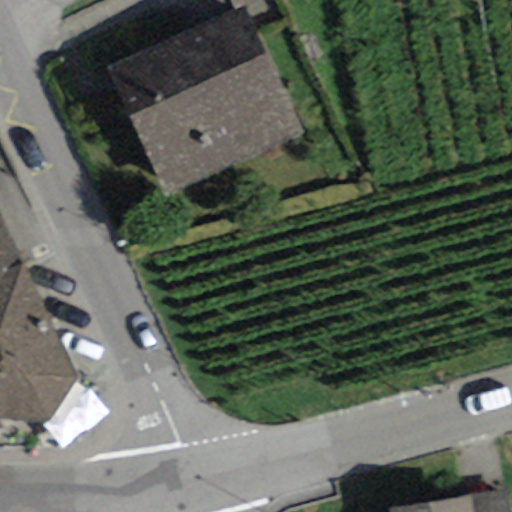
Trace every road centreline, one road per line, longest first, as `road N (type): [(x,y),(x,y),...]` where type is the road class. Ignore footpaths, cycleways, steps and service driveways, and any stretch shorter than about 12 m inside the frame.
road 1 (residential): [(191,474),(0,55)]
road 2 (residential): [(511,400),(191,474)]
road 3 (residential): [(191,474),(0,493)]
